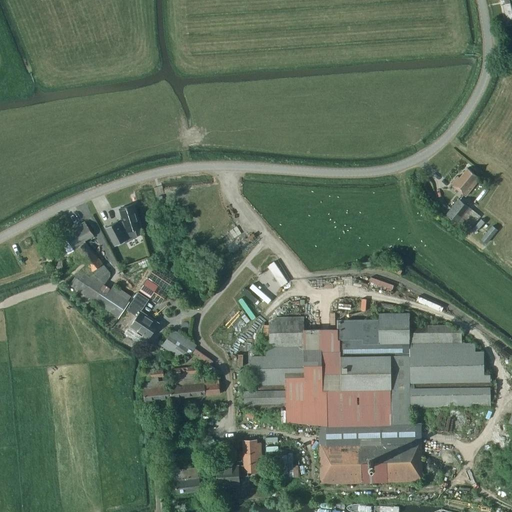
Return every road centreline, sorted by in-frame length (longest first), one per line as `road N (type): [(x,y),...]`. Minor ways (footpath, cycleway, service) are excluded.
road 1 (tertiary): [(226,166),(372,172),(432,149),(464,115),(483,78),(488,47),(480,0)]
road 2 (tertiary): [(0,237),(142,176),(226,166)]
